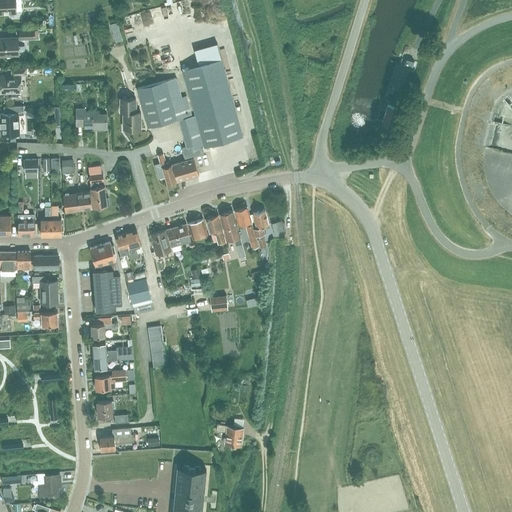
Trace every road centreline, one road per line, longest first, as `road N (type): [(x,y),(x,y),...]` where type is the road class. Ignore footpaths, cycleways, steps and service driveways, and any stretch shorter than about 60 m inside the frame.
road 1 (tertiary): [(464,511),(369,223),(315,174)]
road 2 (residential): [(78,482),(84,458),(65,241)]
road 3 (unclassified): [(315,174),(363,0)]
road 4 (residential): [(149,215),(132,154),(19,150)]
road 5 (tertiary): [(149,215),(315,174)]
road 6 (residential): [(511,247),(453,248),(429,222),(400,163)]
road 7 (unclassified): [(416,122),(447,51),(511,16)]
